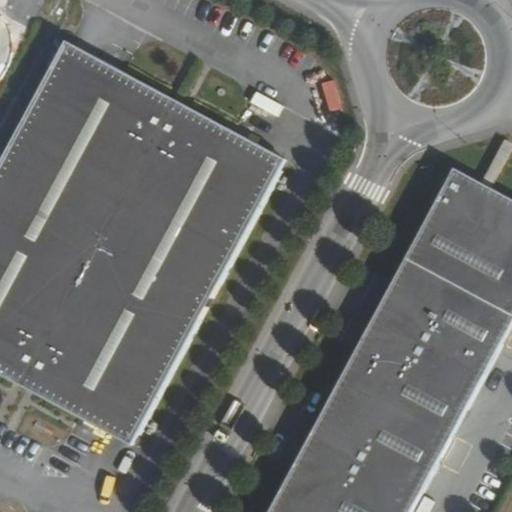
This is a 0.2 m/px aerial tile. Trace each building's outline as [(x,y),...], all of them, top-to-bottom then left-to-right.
[(0,0),(0,95),(40,22),(0,0)] [(72,42),(6,167),(0,177),(0,372),(111,432),(118,421),(142,435),(183,360),(237,258),(284,171),(291,157),(265,145),(100,55),(72,42)] [(324,85),(335,111),(345,107),(335,81),(324,85)] [(511,140),(511,138),(501,132),(480,172),(489,178),(492,180),(511,140)] [(489,178),(480,172),(455,160),(451,168),(487,186),(489,178)] [(411,511),(511,322),(511,190),(492,180),(489,178),(487,186),(451,168),(404,255),(407,256),(387,298),(391,301),(380,324),(374,321),(322,419),(328,423),(316,443),(308,439),(270,511),(411,511)] [(118,421),(111,432),(136,447),(142,435),(118,421)]
